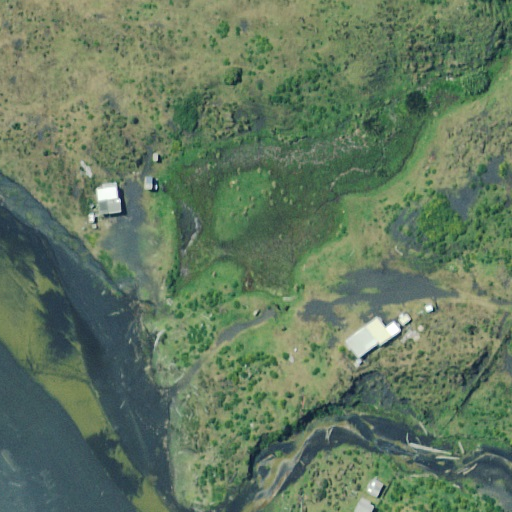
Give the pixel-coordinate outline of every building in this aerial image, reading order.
[(158,176),(146,175),(146,192),(158,192),(158,176)] [(125,213),(122,188),(100,190),(102,215),(125,213)] [(476,250),(461,250),(460,270),(476,270),(476,250)] [(377,339),(369,328),(350,342),(362,358),(389,339),(385,333),(377,339)] [(378,479),(369,495),(378,500),(387,485),(378,479)] [(377,511),(381,506),(367,498),(359,511),(377,511)]
